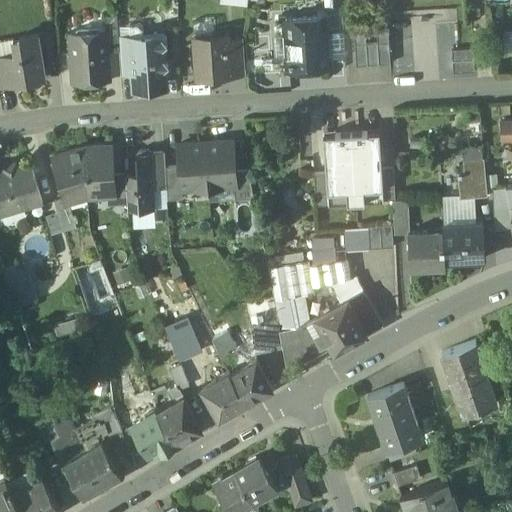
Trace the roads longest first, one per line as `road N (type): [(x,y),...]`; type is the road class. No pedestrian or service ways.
road 1 (residential): [(0,127),(511,89)]
road 2 (residential): [(309,387),(98,511)]
road 3 (residential): [(511,284),(477,294),(309,387)]
road 4 (residential): [(309,387),(349,511)]
